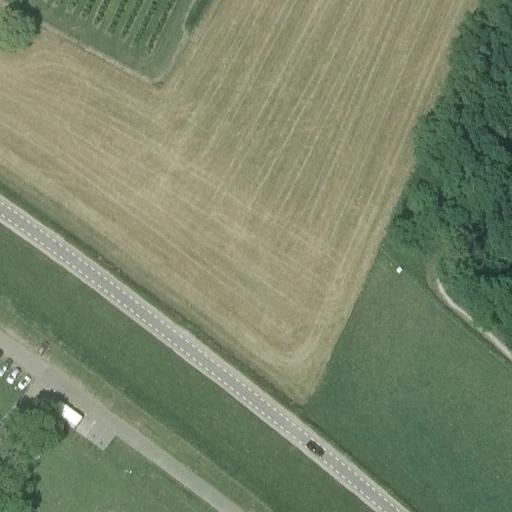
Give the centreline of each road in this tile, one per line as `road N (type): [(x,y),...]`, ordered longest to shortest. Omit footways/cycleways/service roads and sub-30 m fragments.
road 1 (tertiary): [(377,511),(197,364),(0,220)]
road 2 (unclassified): [(226,511),(52,378)]
road 3 (track): [(511,212),(447,251),(438,269),(439,292),(511,359)]
